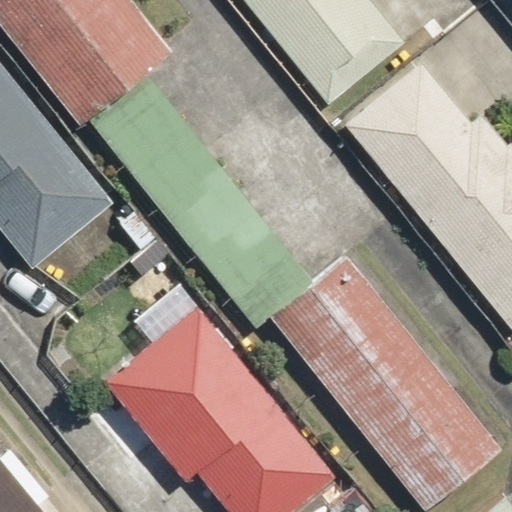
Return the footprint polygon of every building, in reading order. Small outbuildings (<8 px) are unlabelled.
[(0,0),(0,20),(79,121),(88,114),(254,324),(270,312),(424,506),(502,445),(347,249),(311,277),(145,67),(173,44),(138,0),(0,0)] [(247,0),(327,100),(406,38),(375,0),(247,0)] [(115,198),(0,55),(0,225),(32,265),(115,198)] [(422,56),(344,118),(511,324),(511,135),(508,138),(483,107),(471,116),(422,56)] [(196,300),(104,375),(186,476),(196,467),(233,511),(286,511),(337,471),(196,300)] [(0,511),(48,511),(0,452),(0,511)] [(511,511),(511,495),(507,490),(478,511),(511,511)]
